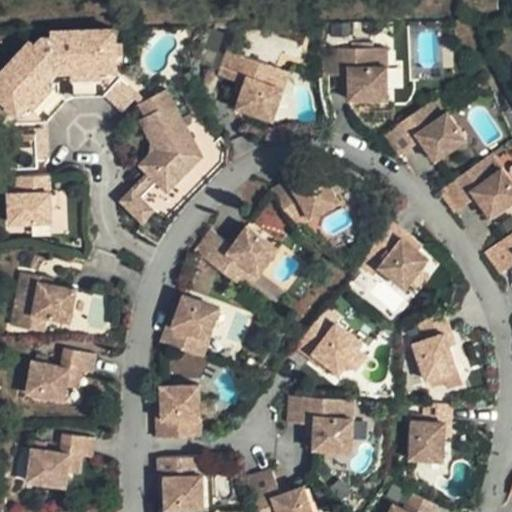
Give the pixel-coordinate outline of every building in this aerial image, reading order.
[(106,61),(106,24),(40,28),(42,36),(22,44),(18,40),(0,61),(0,107),(11,117),(11,128),(37,127),(37,125),(59,97),(72,94),(89,93),(95,96),(115,72),(106,61)] [(368,44),(312,44),(315,72),(331,72),(343,72),(343,81),(343,96),(380,96),(379,62),(368,62),(368,44)] [(379,44),(368,44),(368,62),(379,62),(379,44)] [(218,46),(209,74),(237,83),(230,105),(266,117),(276,87),(262,82),(268,63),(218,46)] [(268,63),(262,82),(276,87),(282,68),(268,63)] [(128,87),(115,72),(95,96),(106,101),(114,108),(122,96),(128,87)] [(331,72),(331,81),(343,81),(343,72),(331,72)] [(142,92),(135,80),(128,87),(122,96),(130,104),(142,92)] [(156,84),(142,92),(130,104),(137,111),(131,119),(142,137),(145,148),(131,164),(138,170),(161,189),(170,176),(194,153),(156,84)] [(430,92),(418,101),(427,112),(439,103),(430,92)] [(450,107),(444,110),(439,103),(427,112),(418,101),(377,132),(392,151),(413,134),(428,155),(438,154),(468,136),(450,107)] [(37,127),(11,128),(12,168),(33,166),(33,152),(37,152),(37,127)] [(492,150),(483,157),(494,174),(504,166),(492,150)] [(483,157),(438,188),(455,211),(471,200),(478,196),(484,204),(492,216),(511,201),(511,177),(504,166),(494,174),(483,157)] [(286,172),(265,183),(283,213),(298,202),(306,214),(335,194),(315,162),(305,169),(290,179),(286,172)] [(302,163),(286,172),(290,179),(305,169),(302,163)] [(0,223),(36,221),(34,173),(0,175),(0,223)] [(139,223),(149,206),(125,189),(114,204),(139,223)] [(478,196),(471,200),(478,209),(484,204),(478,196)] [(298,202),(283,213),(290,224),(306,214),(298,202)] [(411,281),(421,275),(422,267),(415,260),(424,252),(411,244),(416,238),(386,213),(364,242),(376,251),(367,262),(396,285),(405,276),(411,281)] [(204,226),(188,248),(229,278),(240,263),(254,273),(274,245),(244,223),(235,234),(228,244),(218,236),(204,226)] [(226,227),(218,236),(228,244),(235,234),(226,227)] [(511,230),(486,249),(501,272),(511,263),(511,230)] [(240,263),(229,278),(244,288),(254,273),(240,263)] [(30,274),(12,271),(3,325),(21,328),(23,313),(35,315),(61,319),(74,322),(80,288),(66,286),(44,282),(29,280),(30,274)] [(45,277),(30,274),(29,280),(44,282),(45,277)] [(165,319),(156,340),(187,351),(193,336),(203,340),(215,306),(182,294),(177,307),(171,322),(165,319)] [(170,304),(165,319),(171,322),(177,307),(170,304)] [(413,339),(411,343),(424,376),(456,366),(449,342),(446,330),(451,328),(445,310),(418,319),(423,336),(413,339)] [(23,313),(21,328),(32,330),(35,315),(23,313)] [(324,326),(310,315),(300,328),(290,342),(309,358),(316,351),(326,359),(334,367),(338,361),(350,345),(358,335),(334,315),(324,326)] [(446,330),(449,342),(454,340),(451,328),(446,330)] [(193,336),(187,351),(198,355),(203,340),(193,336)] [(40,363),(26,362),(21,361),(19,395),(59,398),(60,384),(61,371),(72,371),(85,372),(88,349),(56,345),(54,365),(40,363)] [(359,352),(350,345),(338,361),(347,368),(359,352)] [(316,351),(309,358),(320,367),(326,359),(316,351)] [(28,353),(26,362),(40,363),(40,353),(28,353)] [(61,371),(60,384),(72,385),(72,371),(61,371)] [(153,414),(155,434),(188,432),(188,419),(200,418),(197,381),(161,384),(161,394),(162,414),(153,414)] [(337,395),(286,393),(285,422),(303,422),(312,423),(312,433),(312,446),(351,446),(351,413),(338,413),(337,395)] [(152,396),(153,414),(162,414),(161,394),(152,396)] [(351,413),(352,395),(337,395),(338,413),(351,413)] [(450,401),(421,399),(420,418),(410,418),(408,457),(442,458),(443,436),(443,420),(449,420),(450,401)] [(188,419),(188,432),(201,432),(200,418),(188,419)] [(303,433),(312,433),(312,423),(303,422),(303,433)] [(51,455),(37,453),(24,452),(21,482),(60,488),(63,473),(65,455),(75,457),(83,459),(87,438),(53,432),(51,455)] [(24,452),(37,453),(38,445),(26,442),(24,452)] [(202,453),(186,454),(188,473),(203,473),(202,453)] [(186,454),(153,455),(154,480),(165,479),(165,495),(165,507),(205,505),(203,473),(188,473),(186,454)] [(71,474),(75,457),(65,455),(63,473),(71,474)] [(266,465),(241,474),(255,511),(311,511),(299,481),(286,486),(276,490),(274,484),(266,465)] [(165,479),(154,480),(154,495),(165,495),(165,479)] [(283,480),(274,484),(276,490),(286,486),(283,480)] [(428,511),(433,502),(408,490),(400,505),(389,500),(383,511),(428,511)]
